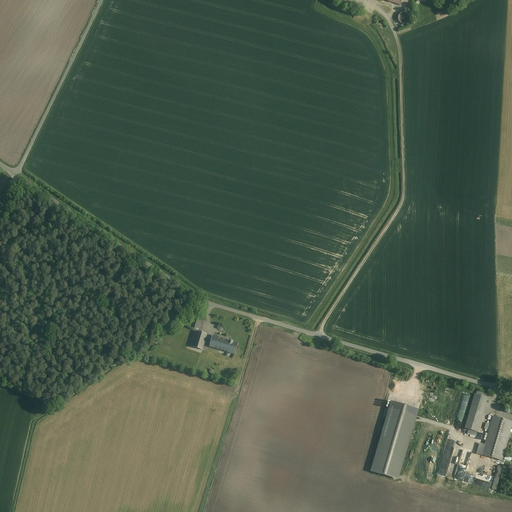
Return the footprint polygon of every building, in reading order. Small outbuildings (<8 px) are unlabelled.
[(404,13),(403,13),(402,13),(401,13),(400,14),(399,14),(399,15),(398,16),(398,17),(398,19),(398,20),(398,21),(399,22),(399,23),(400,23),(400,24),(401,24),(402,24),(403,24),(404,25),(405,24),(406,24),(407,24),(407,23),(408,23),(409,22),(409,21),(409,20),(409,19),(410,18),(409,18),(409,17),(409,16),(409,15),(408,14),(407,14),(407,13),(406,13),(405,13),(404,13)] [(203,322),(197,320),(195,327),(201,329),(203,322)] [(200,333),(193,331),(191,339),(192,339),(190,346),(192,347),(202,350),(206,335),(200,333)] [(228,341),(213,336),(210,347),(234,354),(237,344),(228,341)] [(447,387),(443,400),(448,402),(452,389),(447,387)] [(453,407),(459,391),(454,390),(448,405),(453,407)] [(487,398),(474,395),(464,429),(477,432),(487,398)] [(391,402),(381,436),(387,438),(397,404),(391,402)] [(397,404),(387,438),(381,436),(381,437),(371,472),(397,479),(418,410),(397,404)] [(511,422),(493,416),(481,455),(501,461),(511,427),(511,423),(511,422)] [(469,462),(464,479),(469,481),(474,464),(469,462)] [(503,468),(498,466),(491,489),(496,490),(503,468)]
